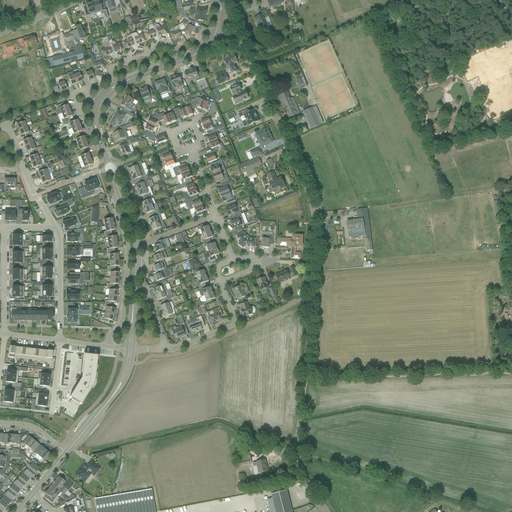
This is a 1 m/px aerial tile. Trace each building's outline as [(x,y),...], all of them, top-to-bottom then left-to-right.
[(94,2),(92,2),(96,13),(100,12),(101,16),(103,15),(104,19),(108,18),(105,10),(102,11),(99,0),(97,1),(96,0),(94,1),(94,2)] [(105,0),(108,9),(115,6),(117,13),(119,13),(120,17),(123,16),(118,0),(105,0)] [(96,13),(92,2),(91,3),(90,2),(87,3),(87,4),(86,4),(89,15),(86,16),(88,23),(92,22),(91,19),(93,18),(92,14),(96,13)] [(207,10),(202,9),(196,8),(195,20),(204,22),(205,16),(204,16),(205,14),(206,14),(207,10)] [(268,17),(265,10),(259,13),(260,13),(261,16),(258,17),(254,18),(256,23),(255,23),(257,28),(258,27),(259,28),(263,26),(266,25),(264,19),(268,17)] [(200,29),(194,26),(193,24),(194,23),(188,20),(185,18),(182,23),(183,26),(179,28),(182,35),(185,33),(190,36),(192,30),(194,30),(194,35),(197,35),(200,30),(200,29)] [(159,42),(152,24),(151,21),(148,21),(150,25),(148,26),(148,32),(144,34),(145,36),(147,41),(153,39),(155,40),(152,44),(155,46),(159,42)] [(167,33),(165,29),(164,26),(160,28),(157,25),(153,26),(152,24),(159,42),(164,43),(165,39),(160,38),(161,36),(167,33)] [(72,28),(73,32),(76,39),(80,38),(80,39),(85,38),(83,31),(82,32),(80,25),(75,27),(72,28)] [(185,41),(183,36),(182,35),(179,28),(178,25),(174,28),(174,32),(170,34),(173,41),(179,38),(181,39),(178,43),(182,46),(185,41)] [(73,32),(69,33),(69,34),(64,36),(64,35),(63,35),(66,43),(72,40),(76,51),(46,59),(49,68),(84,58),(81,50),(80,50),(77,41),(73,32)] [(145,42),(143,37),(142,35),(138,36),(135,33),(131,34),(137,50),(142,51),(143,47),(138,46),(139,44),(145,42)] [(137,50),(131,34),(126,36),(126,41),(122,42),(124,44),(125,49),(131,47),(133,48),(130,52),(134,55),(137,50)] [(37,45),(35,40),(34,35),(0,45),(0,50),(3,60),(8,58),(29,52),(28,48),(37,45)] [(123,50),(121,45),(120,43),(116,44),(114,41),(112,42),(109,36),(106,37),(107,37),(115,59),(120,60),(121,56),(116,55),(117,52),(123,50)] [(107,37),(106,37),(102,39),(103,41),(102,41),(104,44),(104,49),(100,50),(101,53),(103,58),(109,55),(111,57),(108,60),(111,63),(115,59),(107,37)] [(35,51),(37,60),(45,59),(43,49),(35,51)] [(235,56),(234,54),(233,54),(234,54),(230,56),(230,55),(227,57),(227,58),(223,59),(223,58),(223,59),(224,61),(223,62),(225,65),(226,65),(227,68),(227,67),(229,66),(232,74),(231,74),(232,74),(233,73),(233,74),(236,73),(236,72),(237,71),(234,64),(237,62),(237,63),(238,63),(236,60),(238,59),(236,56),(235,56)] [(104,68),(102,60),(101,61),(96,63),(95,60),(93,56),(92,56),(89,57),(92,64),(94,70),(95,72),(96,77),(97,76),(101,77),(102,77),(102,73),(98,72),(99,70),(104,68)] [(16,60),(18,68),(26,66),(24,57),(16,60)] [(496,65),(480,72),(482,77),(490,74),(496,89),(493,91),(494,95),(490,97),(492,102),(511,93),(511,92),(505,77),(503,78),(502,74),(504,73),(502,68),(498,70),(496,65)] [(84,68),(81,70),(83,76),(86,75),(89,82),(94,79),(94,78),(91,71),(86,73),(84,68)] [(185,72),(188,82),(196,79),(197,82),(205,79),(202,72),(197,73),(195,68),(192,69),(191,69),(189,69),(189,70),(189,71),(185,72)] [(81,77),(83,76),(81,70),(78,71),(79,73),(74,75),(77,83),(82,81),(81,77)] [(77,83),(74,75),(68,77),(67,75),(65,76),(67,82),(70,81),(71,86),(77,83)] [(216,80),(216,79),(216,80),(219,86),(219,85),(228,81),(229,81),(226,75),(226,76),(216,80)] [(64,83),(67,82),(65,76),(62,77),(63,82),(58,84),(61,92),(67,90),(64,83)] [(181,78),(179,79),(178,76),(176,77),(176,76),(169,78),(171,83),(173,89),(183,85),(181,78)] [(168,87),(167,87),(164,80),(155,84),(157,90),(159,90),(161,96),(170,93),(170,92),(168,87)] [(238,84),(234,87),(230,88),(233,94),(234,93),(236,99),(236,100),(237,100),(239,105),(243,102),(243,101),(248,99),(248,97),(249,97),(247,93),(246,93),(245,91),(241,93),(240,91),(241,90),(238,84)] [(154,97),(152,93),(151,89),(148,90),(146,87),(145,87),(143,88),(144,89),(140,91),(142,95),(143,99),(144,102),(150,100),(149,98),(154,97)] [(218,89),(213,91),(217,102),(222,100),(218,89)] [(293,98),(290,99),(287,93),(280,96),(290,118),(299,113),(293,98)] [(133,104),(135,100),(131,98),(131,97),(129,96),(127,96),(126,96),(124,100),(123,99),(120,105),(132,110),(135,105),(133,104)] [(202,110),(206,101),(201,99),(199,101),(197,100),(192,102),(192,103),(195,102),(196,104),(198,105),(197,108),(202,110)] [(194,108),(192,103),(192,102),(191,100),(186,102),(187,104),(188,107),(185,108),(188,117),(192,115),(193,115),(193,114),(191,110),(194,108)] [(214,103),(211,104),(206,101),(202,110),(207,112),(209,110),(211,111),(213,110),(214,113),(215,113),(215,112),(217,112),(214,103)] [(56,106),(57,109),(59,109),(61,114),(70,111),(68,105),(63,107),(62,104),(56,106)] [(188,117),(185,108),(181,110),(181,109),(179,108),(175,109),(178,118),(181,116),(182,119),(188,117)] [(312,108),(303,112),(311,130),(320,125),(312,108)] [(176,119),(178,118),(175,109),(171,111),(171,113),(171,114),(168,115),(171,123),(177,121),(176,119)] [(110,124),(114,126),(116,123),(120,125),(126,115),(132,118),(134,115),(125,110),(123,113),(117,110),(110,124)] [(247,110),(243,112),(238,114),(244,127),(248,125),(249,126),(259,121),(254,110),(248,112),(247,110)] [(72,116),(70,111),(61,114),(63,119),(61,120),(62,123),(68,121),(67,118),(72,116)] [(158,115),(157,112),(154,113),(155,116),(150,117),(147,124),(156,128),(158,122),(155,121),(156,119),(159,118),(158,115)] [(171,123),(168,115),(164,116),(163,113),(158,115),(159,118),(161,121),(164,120),(166,126),(171,123)] [(203,127),(211,123),(210,120),(214,119),(216,115),(215,113),(214,113),(208,115),(210,118),(201,121),(203,127)] [(25,122),(27,121),(26,118),(20,120),(21,123),(16,125),(18,130),(27,127),(25,122)] [(69,123),(68,121),(62,123),(63,126),(69,123),(71,129),(80,126),(78,120),(69,123)] [(216,125),(214,126),(213,127),(211,123),(203,127),(204,131),(205,131),(205,132),(208,131),(209,134),(217,131),(219,130),(217,125),(216,125)] [(156,128),(147,124),(145,129),(147,130),(146,133),(143,134),(145,139),(148,138),(151,137),(150,134),(151,132),(153,133),(156,128)] [(82,131),(80,126),(71,129),(73,134),(71,135),(72,138),(78,136),(77,133),(82,131)] [(27,127),(18,130),(21,136),(25,134),(26,137),(32,134),(31,131),(29,132),(27,127)] [(268,128),(263,130),(261,131),(261,132),(260,133),(260,132),(256,134),(255,135),(261,147),(267,145),(274,142),(268,128)] [(129,137),(126,130),(121,131),(121,130),(113,134),(114,137),(115,137),(117,141),(125,138),(125,139),(129,137)] [(209,143),(218,140),(221,139),(219,134),(218,135),(217,131),(209,134),(210,137),(207,138),(209,143)] [(31,138),(33,137),(34,138),(40,136),(39,132),(32,135),(32,134),(26,137),(27,139),(23,141),(25,147),(33,143),(31,138)] [(166,141),(165,136),(164,135),(155,139),(154,136),(151,137),(148,138),(149,140),(153,142),(154,143),(153,146),(153,147),(158,145),(158,144),(166,141)] [(79,138),(78,136),(72,138),(73,141),(76,140),(78,145),(86,142),(84,136),(79,138)] [(138,142),(136,138),(123,143),(124,146),(119,147),(122,156),(125,155),(125,156),(129,154),(128,153),(131,153),(128,146),(138,142)] [(223,148),(222,144),(220,143),(219,143),(218,140),(209,143),(211,149),(214,148),(215,151),(217,150),(223,148)] [(82,150),(88,147),(86,142),(78,145),(80,150),(75,152),(76,155),(83,153),(82,150)] [(32,153),(39,151),(37,148),(35,149),(33,143),(25,147),(27,152),(31,150),(32,153)] [(262,153),(259,148),(250,152),(252,158),(253,158),(261,154),(262,153)] [(216,156),(218,152),(217,150),(215,151),(207,154),(208,154),(209,157),(206,158),(208,163),(213,161),(217,160),(216,156)] [(39,160),(37,155),(40,154),(39,151),(32,153),(33,156),(29,157),(31,163),(39,160)] [(173,159),(172,155),(171,153),(168,154),(167,151),(168,151),(159,154),(161,158),(162,159),(163,159),(165,162),(173,159)] [(84,155),(83,153),(76,155),(78,158),(80,157),(82,162),(90,159),(88,153),(84,155)] [(243,174),(261,165),(258,157),(254,159),(239,166),(243,174)] [(93,164),(90,159),(82,162),(84,167),(79,169),(81,172),(87,170),(85,167),(93,164)] [(175,164),(173,159),(165,162),(166,165),(165,166),(164,168),(166,171),(172,169),(174,168),(173,165),(175,164)] [(41,165),(39,160),(31,163),(33,168),(41,166),(42,168),(48,166),(46,163),(41,165)] [(131,175),(143,170),(141,164),(142,164),(141,161),(133,164),(134,167),(129,169),(129,170),(129,171),(129,172),(130,172),(130,173),(131,173),(131,175)] [(222,168),(220,161),(213,163),(214,164),(215,163),(216,166),(210,168),(212,172),(211,172),(212,176),(221,172),(221,171),(220,169),(222,168)] [(190,172),(188,167),(188,166),(185,167),(184,164),(185,164),(176,167),(175,168),(174,168),(172,169),(176,177),(181,175),(190,172)] [(43,171),(38,173),(40,178),(48,175),(46,170),(49,169),(48,166),(42,168),(43,171)] [(145,175),(143,170),(131,175),(132,176),(131,177),(132,178),(132,179),(133,180),(133,179),(133,180),(138,178),(139,181),(148,178),(147,175),(145,175)] [(192,176),(190,172),(181,175),(183,178),(182,179),(181,180),(182,184),(190,181),(189,178),(192,177),(192,176)] [(223,176),(221,172),(212,176),(213,179),(214,179),(216,182),(221,180),(222,183),(221,184),(226,182),(227,181),(225,175),(223,176)] [(273,173),(267,175),(270,183),(275,194),(281,192),(280,190),(285,187),(281,178),(276,180),(273,173)] [(56,182),(55,178),(53,179),(51,174),(48,175),(40,178),(42,184),(49,181),(50,184),(56,182)] [(149,181),(148,178),(139,181),(140,184),(136,186),(136,187),(135,188),(135,189),(136,189),(137,190),(138,191),(146,188),(150,187),(148,181),(149,181)] [(10,189),(10,179),(4,179),(4,185),(1,185),(1,191),(4,191),(4,189),(10,189)] [(15,179),(10,179),(10,189),(15,189),(15,191),(19,191),(19,185),(15,185),(15,179)] [(88,182),(84,184),(87,192),(98,188),(95,179),(91,181),(91,180),(88,182)] [(196,188),(195,184),(194,183),(192,184),(190,181),(182,184),(175,187),(176,189),(176,190),(176,191),(183,189),(184,188),(186,189),(186,188),(188,192),(196,188)] [(232,181),(229,182),(226,183),(221,185),(222,188),(218,190),(221,196),(230,192),(228,189),(232,187),(233,187),(234,185),(232,181)] [(84,188),(78,190),(81,199),(87,197),(84,188)] [(148,194),(146,188),(138,191),(138,193),(138,194),(138,195),(139,196),(140,196),(140,197),(144,195),(146,198),(151,196),(150,193),(148,194)] [(199,194),(196,188),(188,192),(182,194),(183,195),(182,195),(183,197),(184,198),(186,202),(185,202),(197,198),(196,195),(199,194)] [(230,192),(221,196),(223,202),(226,201),(227,204),(232,202),(235,201),(233,196),(234,195),(233,191),(230,192)] [(51,196),(47,197),(47,199),(48,203),(49,203),(49,205),(60,201),(57,193),(55,194),(54,193),(50,195),(51,196)] [(152,199),(151,196),(146,198),(147,201),(142,203),(142,204),(142,205),(142,206),(143,207),(144,207),(144,208),(152,205),(150,200),(152,199)] [(203,205),(201,201),(201,200),(198,201),(197,198),(185,202),(187,206),(189,211),(194,209),(194,208),(203,205)] [(56,212),(54,213),(57,217),(58,217),(61,216),(62,216),(62,217),(66,214),(68,213),(66,209),(70,207),(68,201),(72,200),(71,200),(63,203),(58,205),(59,205),(60,208),(55,210),(56,212)] [(156,204),(152,205),(144,208),(145,210),(144,211),(144,212),(145,213),(146,213),(146,214),(151,212),(152,215),(160,212),(156,204)] [(205,211),(203,205),(194,208),(194,209),(195,212),(194,214),(195,218),(204,214),(203,214),(202,212),(205,211)] [(230,207),(226,209),(228,216),(234,213),(235,217),(241,214),(242,214),(240,211),(241,210),(241,209),(240,209),(237,210),(235,205),(230,207)] [(1,212),(1,214),(5,214),(5,221),(10,221),(10,209),(5,209),(5,212),(1,212)] [(10,209),(10,221),(15,221),(15,214),(19,214),(19,212),(15,212),(15,209),(10,209)] [(19,212),(19,214),(22,214),(22,221),(28,221),(28,218),(29,218),(29,214),(28,214),(28,209),(22,209),(22,212),(19,212)] [(357,213),(358,220),(356,220),(347,222),(349,238),(358,236),(365,235),(366,239),(365,239),(367,251),(372,251),(366,209),(357,211),(357,212),(357,213)] [(163,221),(160,212),(152,215),(153,218),(149,220),(149,221),(148,222),(149,223),(150,224),(151,225),(163,221)] [(241,226),(245,224),(241,214),(235,217),(233,218),(234,221),(231,222),(233,229),(238,227),(241,226)] [(62,223),(64,229),(75,225),(73,220),(76,218),(75,215),(69,217),(70,220),(62,223)] [(166,230),(163,221),(151,225),(151,227),(151,228),(151,229),(151,230),(152,230),(153,230),(153,231),(157,229),(159,233),(165,230),(166,230)] [(115,230),(113,224),(105,226),(106,232),(103,232),(104,235),(111,234),(110,231),(115,230)] [(209,226),(209,227),(209,226),(204,228),(203,225),(197,227),(198,230),(200,229),(202,235),(211,231),(210,230),(211,230),(211,229),(211,228),(210,227),(209,226)] [(66,235),(66,242),(70,242),(70,243),(74,243),(74,242),(78,242),(78,235),(83,235),(83,229),(74,230),(74,234),(70,234),(70,235),(66,235)] [(212,233),(211,233),(211,231),(202,235),(205,240),(202,241),(204,244),(209,242),(208,239),(213,237),(213,236),(213,235),(213,234),(212,233)] [(255,247),(255,242),(255,239),(250,239),(250,238),(246,235),(245,235),(244,233),(237,236),(239,243),(239,245),(243,248),(244,247),(245,247),(246,246),(248,246),(248,247),(255,247)] [(111,237),(111,234),(104,235),(105,238),(107,238),(108,243),(117,242),(116,236),(111,237)] [(40,236),(40,242),(42,242),(42,246),(44,246),(44,242),(51,242),(51,236),(48,236),(48,235),(44,235),(44,236),(40,236)] [(269,248),(269,247),(269,245),(273,245),(273,240),(273,235),(261,235),(261,238),(262,239),(262,245),(261,246),(261,248),(262,249),(264,249),(265,248),(269,248)] [(276,239),(275,245),(278,245),(278,246),(291,246),(291,247),(292,248),(296,248),(296,246),(302,247),(302,236),(293,236),(292,239),(278,239),(276,239)] [(154,248),(154,249),(154,250),(154,251),(155,251),(156,253),(157,252),(163,250),(168,248),(164,239),(157,242),(158,245),(154,247),(154,248)] [(24,246),(24,241),(12,241),(12,246),(18,246),(18,249),(21,249),(21,246),(24,246)] [(118,248),(117,242),(108,243),(109,249),(106,249),(106,252),(113,252),(113,249),(118,248)] [(216,243),(215,244),(215,243),(211,244),(209,242),(204,244),(205,247),(207,246),(209,251),(205,253),(217,248),(217,247),(217,246),(217,245),(217,244),(216,243)] [(40,249),(40,255),(51,255),(51,249),(47,249),(47,246),(44,246),(42,246),(40,246),(40,249)] [(216,260),(215,256),(219,254),(219,253),(220,253),(220,252),(220,251),(219,251),(218,250),(217,248),(206,253),(208,258),(204,260),(205,264),(216,260)] [(24,258),(24,252),(21,252),(21,249),(18,249),(18,252),(12,252),(12,258),(24,258)] [(164,259),(162,254),(164,253),(163,250),(157,252),(158,255),(154,257),(154,258),(154,259),(154,260),(154,261),(155,261),(156,262),(157,262),(163,260),(164,259)] [(113,255),(113,252),(106,252),(107,255),(109,255),(110,261),(119,260),(118,254),(113,255)] [(38,261),(38,264),(42,264),(44,264),(46,264),(46,261),(51,260),(51,255),(40,255),(40,261),(38,261)] [(12,258),(12,263),(18,263),(18,266),(21,266),(24,266),(24,258),(12,258)] [(119,266),(119,260),(110,261),(110,266),(107,266),(107,270),(114,269),(114,266),(119,266)] [(164,262),(163,260),(157,262),(158,265),(154,266),(154,268),(154,269),(154,270),(155,271),(156,271),(156,272),(157,272),(157,271),(165,269),(167,268),(165,262),(164,262)] [(67,269),(71,269),(71,270),(74,270),(74,269),(79,269),(79,262),(67,262),(67,263),(66,263),(66,268),(67,268),(67,269)] [(40,268),(40,273),(51,273),(51,268),(44,268),(44,264),(42,264),(42,268),(40,268)] [(24,275),(24,270),(21,270),(21,266),(18,266),(18,270),(12,270),(12,275),(24,275)] [(275,275),(276,276),(275,277),(276,279),(277,279),(277,280),(279,284),(291,279),(290,278),(293,277),(293,278),(297,276),(294,267),(290,269),(290,270),(288,271),(287,270),(283,272),(275,275)] [(114,273),(114,269),(107,270),(107,272),(110,273),(110,278),(119,279),(119,273),(114,273)] [(169,277),(166,270),(165,269),(157,271),(157,272),(158,274),(154,276),(154,277),(154,278),(154,279),(154,280),(155,281),(156,281),(156,282),(169,277)] [(205,271),(204,271),(204,270),(200,272),(199,269),(193,271),(195,277),(197,276),(198,279),(206,276),(206,274),(206,273),(206,272),(206,271),(205,271)] [(40,273),(40,282),(44,282),(44,279),(51,279),(51,273),(40,273)] [(82,273),(74,273),(74,277),(66,277),(66,279),(65,279),(65,283),(66,283),(66,285),(78,285),(78,278),(82,278),(82,273)] [(24,280),(24,275),(12,275),(12,280),(18,280),(18,284),(21,284),(21,280),(24,280)] [(207,277),(206,276),(198,279),(200,284),(198,285),(199,288),(205,286),(204,283),(209,281),(208,281),(209,280),(209,279),(208,278),(207,277)] [(256,281),(258,285),(260,291),(268,287),(266,282),(265,277),(256,281)] [(118,285),(119,279),(110,278),(109,284),(107,284),(106,287),(113,287),(113,284),(118,285)] [(168,284),(166,281),(157,285),(158,288),(154,289),(154,290),(153,291),(154,292),(154,293),(155,293),(156,295),(164,292),(167,291),(165,285),(168,284)] [(38,282),(38,286),(40,286),(40,292),(51,292),(51,286),(44,286),(44,282),(40,282),(38,282)] [(24,292),(24,287),(21,287),(21,284),(18,284),(18,287),(12,287),(12,292),(24,292)] [(244,289),(247,288),(245,284),(242,286),(239,287),(239,286),(236,287),(236,288),(232,290),(234,295),(236,294),(237,296),(236,296),(238,299),(247,296),(246,295),(244,289)] [(211,288),(211,287),(206,289),(205,286),(199,288),(195,290),(197,293),(199,292),(201,297),(205,296),(213,293),(212,291),(213,291),(213,290),(213,289),(212,288),(211,288)] [(113,290),(113,287),(106,287),(106,290),(109,290),(108,296),(117,297),(118,291),(113,290)] [(78,300),(78,291),(66,291),(66,296),(66,299),(66,300),(70,300),(70,301),(74,301),(74,300),(78,300)] [(24,298),(24,292),(12,292),(12,298),(17,298),(17,301),(24,301),(24,298)] [(38,297),(38,301),(48,301),(48,297),(51,297),(51,292),(40,292),(40,297),(38,297)] [(166,296),(164,292),(156,295),(157,297),(156,297),(156,298),(156,299),(157,299),(157,300),(158,300),(158,301),(163,299),(164,302),(169,299),(176,297),(175,293),(166,296)] [(212,303),(210,300),(215,298),(215,297),(215,296),(215,295),(214,294),(213,294),(213,293),(205,296),(207,301),(202,303),(203,306),(212,303)] [(116,303),(117,297),(108,296),(107,301),(105,301),(104,304),(111,305),(111,302),(116,303)] [(171,302),(169,299),(164,302),(165,305),(160,306),(161,307),(160,307),(160,308),(160,309),(161,310),(162,310),(162,312),(171,309),(169,303),(171,302)] [(253,314),(250,307),(249,307),(247,302),(240,305),(242,310),(241,310),(243,317),(253,314)] [(79,306),(79,310),(83,310),(83,314),(91,314),(92,303),(86,303),(86,306),(79,306)] [(110,308),(111,305),(104,304),(104,307),(106,307),(105,313),(114,315),(115,309),(110,308)] [(170,319),(176,316),(173,308),(171,309),(162,312),(163,314),(163,315),(163,316),(164,317),(165,318),(169,316),(170,319)] [(214,311),(215,314),(208,316),(212,326),(215,325),(217,324),(217,322),(222,320),(221,317),(223,316),(219,308),(214,310),(214,311)] [(66,314),(66,319),(67,319),(67,323),(68,323),(70,323),(70,324),(74,324),(74,323),(76,323),(76,315),(76,311),(76,310),(68,310),(67,310),(67,314),(66,314)] [(112,321),(114,315),(105,313),(104,318),(101,318),(100,321),(107,323),(107,320),(112,321)] [(184,323),(181,315),(176,316),(178,321),(179,321),(181,325),(184,323)] [(201,328),(205,326),(201,316),(196,318),(197,320),(188,324),(191,334),(192,334),(192,335),(196,333),(195,332),(202,330),(201,328)] [(182,337),(185,336),(182,327),(179,328),(179,327),(176,328),(176,329),(172,331),(174,335),(173,337),(173,338),(172,338),(173,339),(173,340),(174,341),(175,341),(176,341),(177,340),(178,340),(178,339),(178,338),(182,336),(182,337)] [(77,385),(69,397),(81,405),(92,388),(91,387),(92,385),(94,384),(95,383),(95,377),(94,377),(94,374),(96,373),(96,370),(95,370),(95,367),(97,366),(97,361),(96,359),(96,356),(98,357),(98,356),(84,354),(83,360),(84,360),(86,360),(83,379),(79,386),(78,385),(77,385)] [(7,370),(6,376),(18,377),(19,372),(20,372),(21,367),(12,366),(11,370),(7,370)] [(38,373),(37,380),(49,381),(50,375),(44,374),(44,371),(41,371),(41,374),(38,373)] [(6,376),(5,382),(12,383),(11,387),(20,388),(21,384),(17,383),(18,377),(6,376)] [(37,380),(36,389),(42,389),(42,386),(49,387),(49,381),(37,380)] [(4,390),(4,396),(16,398),(16,391),(19,392),(20,388),(11,387),(11,391),(4,390)] [(34,389),(33,394),(36,394),(35,400),(47,401),(48,395),(41,394),(42,390),(34,389)] [(4,396),(3,402),(10,403),(9,406),(15,406),(16,398),(4,396)] [(35,400),(34,410),(40,411),(41,407),(46,407),(47,401),(35,400)] [(34,440),(31,438),(28,436),(25,439),(21,444),(25,446),(25,445),(28,448),(34,440)] [(39,445),(37,443),(34,440),(28,448),(30,450),(33,453),(39,445)] [(37,459),(45,449),(39,445),(33,453),(36,456),(34,457),(37,459)] [(44,462),(51,454),(45,449),(37,459),(39,461),(41,460),(44,462)] [(0,461),(9,462),(10,458),(16,458),(16,454),(12,454),(7,453),(7,457),(0,456),(0,461)] [(251,463),(250,455),(237,458),(239,466),(251,463)] [(265,460),(260,461),(256,462),(259,473),(267,471),(265,460)] [(9,468),(9,462),(0,461),(0,467),(2,467),(2,470),(1,470),(0,469),(0,474),(1,475),(5,475),(5,472),(5,470),(6,470),(7,470),(8,469),(9,468)] [(100,468),(95,464),(91,461),(85,469),(84,468),(81,471),(80,470),(76,475),(84,482),(91,474),(94,476),(100,468)] [(35,474),(39,469),(39,468),(31,462),(29,465),(29,466),(27,468),(35,474)] [(32,477),(35,474),(27,468),(25,471),(25,470),(22,473),(21,472),(30,480),(32,477)] [(25,485),(29,479),(30,480),(21,472),(19,475),(20,476),(18,479),(25,485)] [(65,489),(71,481),(66,477),(63,480),(59,477),(55,481),(65,489)] [(20,490),(25,485),(18,479),(16,481),(15,480),(12,483),(20,490)] [(61,492),(64,488),(55,481),(52,485),(58,490),(61,492)] [(16,496),(20,490),(12,483),(10,487),(8,490),(16,496)] [(58,490),(52,485),(48,489),(57,497),(61,492),(58,490)] [(46,495),(43,499),(50,505),(54,501),(57,497),(48,489),(45,494),(46,495)] [(155,511),(151,489),(95,499),(96,511),(155,511)] [(11,501),(16,496),(8,490),(6,492),(5,491),(3,495),(11,501)] [(282,492),(271,494),(272,499),(275,511),(292,511),(287,490),(282,492)] [(0,501),(7,507),(11,501),(3,495),(0,498),(1,498),(0,500),(0,501)] [(77,511),(76,507),(75,498),(67,503),(68,508),(63,509),(63,511),(77,511)]
